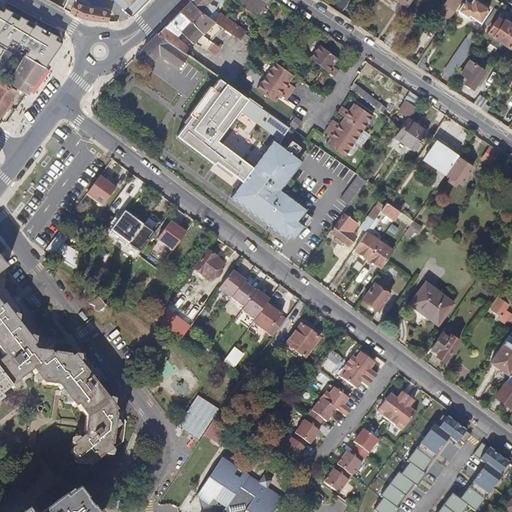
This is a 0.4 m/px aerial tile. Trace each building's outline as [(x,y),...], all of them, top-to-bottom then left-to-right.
[(68,0),(64,9),(80,17),(92,21),(101,23),(109,23),(110,14),(83,8),(68,0)] [(112,0),(131,18),(147,2),(149,0),(112,0)] [(210,16),(224,0),(192,0),(190,2),(201,10),(210,16)] [(232,0),(258,19),(272,0),(248,0),(246,3),(242,0),(232,0)] [(453,0),(440,20),(447,24),(462,0),(453,0)] [(466,0),(458,12),(478,25),(489,9),(475,0),(466,0)] [(204,32),(205,31),(210,25),(223,34),(228,29),(214,19),(210,16),(201,10),(190,2),(179,14),(204,32)] [(207,48),(210,43),(201,36),(204,32),(179,14),(170,23),(164,29),(157,36),(172,46),(187,57),(216,77),(221,69),(204,56),(190,49),(177,39),(182,33),(194,42),(196,40),(207,48)] [(219,14),(214,19),(228,29),(230,31),(241,39),(246,32),(219,14)] [(488,32),(501,41),(511,26),(504,21),(505,19),(499,16),(488,32)] [(0,28),(0,62),(10,46),(12,47),(21,33),(3,23),(0,28)] [(511,26),(501,41),(511,48),(511,26)] [(205,31),(204,32),(201,36),(210,43),(211,44),(215,39),(205,31)] [(230,31),(217,48),(228,56),(241,39),(230,31)] [(178,70),(179,68),(187,57),(172,46),(157,36),(143,51),(154,61),(159,56),(178,70)] [(308,57),(322,68),(332,76),(337,70),(330,65),(335,58),(318,44),(308,57)] [(25,55),(8,82),(27,93),(45,68),(25,55)] [(445,70),(453,75),(462,62),(453,57),(445,70)] [(471,86),(482,70),(467,60),(465,64),(466,65),(461,73),(466,76),(463,81),(471,86)] [(137,66),(132,61),(124,70),(129,75),(137,66)] [(272,100),(277,93),(283,98),(292,86),(286,81),(291,74),(272,61),(254,87),(272,100)] [(290,129),(220,80),(213,89),(211,87),(190,116),(193,118),(179,138),(217,165),(219,163),(245,181),(275,142),(279,145),(290,129)] [(0,115),(15,91),(0,82),(0,115)] [(399,113),(407,118),(414,108),(405,103),(399,113)] [(371,117),(353,104),(348,111),(341,106),(339,109),(364,127),(371,117)] [(364,127),(339,109),(337,112),(344,117),(362,130),(364,127)] [(362,130),(344,117),(338,124),(332,119),(328,125),(353,143),(362,130)] [(427,135),(406,120),(401,128),(394,138),(415,153),(427,135)] [(353,143),(328,125),(323,132),(330,136),(325,143),(343,156),(353,143)] [(426,158),(447,173),(458,158),(454,156),(457,151),(439,139),(426,158)] [(289,236),(293,239),(303,227),(298,223),(307,211),(281,191),(302,163),(279,145),(275,142),(245,181),(232,198),(286,239),(289,236)] [(492,168),(501,154),(492,148),(482,162),(492,168)] [(475,170),(459,159),(447,175),(455,181),(455,182),(459,186),(460,184),(464,186),(475,170)] [(341,202),(348,208),(363,188),(367,183),(365,181),(359,177),(341,202)] [(102,207),(117,188),(110,183),(109,185),(99,178),(86,196),(102,207)] [(381,214),(394,222),(401,212),(388,203),(381,214)] [(359,230),(366,235),(381,214),(375,209),(368,219),(367,218),(359,230)] [(112,231),(140,253),(163,223),(152,215),(144,227),(134,219),(135,217),(129,212),(127,214),(126,213),(112,231)] [(346,212),(332,232),(350,246),(357,237),(351,232),(353,230),(357,224),(347,216),(349,214),(346,212)] [(173,252),(188,232),(181,227),(180,229),(170,222),(158,240),(173,252)] [(69,239),(61,234),(46,253),(76,273),(85,259),(65,246),(69,239)] [(354,252),(367,262),(379,244),(366,235),(354,252)] [(367,262),(379,271),(392,253),(379,244),(367,262)] [(206,253),(193,271),(211,283),(215,277),(218,276),(221,272),(221,269),(224,265),(216,259),(216,256),(210,252),(206,253)] [(124,425),(110,408),(104,401),(95,388),(96,378),(86,377),(76,364),(71,359),(70,357),(68,359),(66,356),(50,354),(48,356),(46,353),(30,351),(27,347),(30,345),(24,338),(17,328),(19,308),(2,287),(4,268),(0,262),(0,352),(2,355),(0,356),(0,394),(10,387),(16,382),(30,371),(33,374),(38,381),(41,384),(56,386),(59,388),(63,395),(69,402),(72,406),(75,405),(83,414),(81,431),(83,434),(77,438),(70,444),(72,446),(69,448),(69,453),(73,459),(70,462),(72,464),(82,465),(85,463),(88,466),(103,454),(111,449),(121,440),(124,425)] [(247,279),(240,274),(238,276),(237,275),(233,272),(220,290),(232,299),(244,283),(247,279)] [(256,293),(244,283),(232,299),(244,308),(256,293)] [(421,314),(436,324),(452,303),(424,283),(410,301),(423,311),(421,314)] [(373,286),(362,302),(377,314),(388,298),(373,286)] [(105,308),(91,289),(84,294),(91,303),(89,307),(94,308),(98,314),(105,308)] [(257,291),(256,293),(244,308),(242,312),(255,321),(269,302),(269,301),(257,291)] [(500,300),(492,312),(501,319),(498,323),(504,327),(510,318),(505,313),(511,304),(505,299),(503,302),(500,300)] [(278,309),(269,302),(255,321),(253,323),(268,334),(282,316),(276,312),(278,309)] [(171,316),(162,309),(153,322),(169,332),(173,327),(167,323),(171,316)] [(287,345),(301,356),(306,359),(320,340),(301,326),(287,345)] [(459,344),(441,332),(429,349),(437,355),(435,358),(445,365),(459,344)] [(491,366),(508,378),(511,371),(511,346),(507,343),(491,366)] [(235,346),(225,360),(235,366),(244,352),(235,346)] [(372,362),(358,352),(353,359),(352,358),(348,364),(373,383),(377,377),(367,369),(372,362)] [(373,383),(348,364),(343,370),(344,371),(339,377),(353,388),(359,381),(368,388),(373,383)] [(509,409),(511,404),(511,378),(495,399),(509,409)] [(251,393),(240,386),(228,403),(234,406),(240,410),(251,393)] [(346,397),(332,386),(327,393),(327,392),(322,399),(337,410),(343,415),(347,417),(351,411),(341,404),(346,397)] [(389,398),(378,412),(385,417),(384,418),(390,422),(409,397),(403,393),(395,403),(389,398)] [(409,397),(390,422),(396,427),(397,426),(404,431),(414,417),(407,412),(415,402),(409,397)] [(178,430),(198,444),(219,413),(199,399),(178,430)] [(322,399),(309,416),(320,425),(324,420),(327,422),(337,410),(322,399)] [(320,425),(309,416),(296,433),(308,442),(311,444),(320,432),(317,430),(320,425)] [(229,448),(236,438),(220,427),(214,423),(206,436),(219,444),(221,442),(229,448)] [(358,445),(354,450),(366,459),(379,441),(364,430),(354,443),(358,445)] [(304,446),(308,442),(296,433),(283,450),(298,462),(307,449),(304,446)] [(228,450),(229,448),(221,442),(219,444),(228,450)] [(112,451),(111,449),(103,454),(105,456),(112,457),(112,451)] [(353,476),(366,459),(354,450),(350,455),(347,452),(338,464),(341,467),(353,476)] [(202,500),(210,506),(236,467),(225,459),(198,498),(202,500)] [(477,510),(500,475),(484,466),(480,472),(478,471),(462,498),(453,492),(439,511),(464,511),(469,505),(477,510)] [(219,511),(276,511),(288,503),(268,490),(272,484),(265,478),(261,484),(236,467),(210,506),(217,501),(219,511)] [(353,476),(341,467),(338,472),(335,469),(325,482),(340,493),(353,476)] [(414,505),(422,495),(417,491),(413,495),(409,492),(411,489),(390,473),(379,488),(400,504),(407,495),(411,498),(409,501),(414,505)] [(93,511),(77,491),(65,500),(63,498),(44,511),(25,511),(93,511)] [(204,511),(207,511),(210,506),(202,500),(204,511)] [(115,506),(121,509),(124,504),(117,501),(115,506)] [(215,509),(215,511),(219,511),(217,501),(210,506),(207,511),(215,509)]
